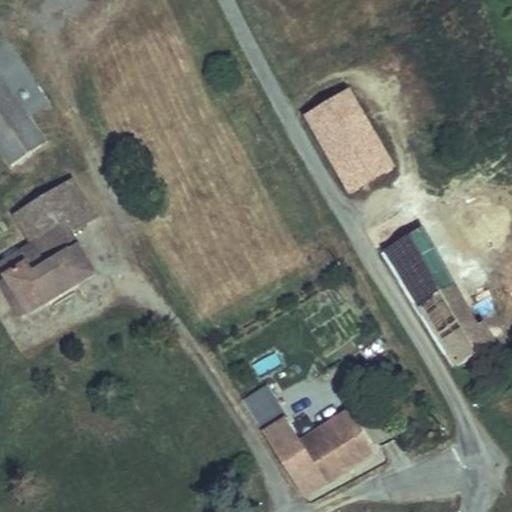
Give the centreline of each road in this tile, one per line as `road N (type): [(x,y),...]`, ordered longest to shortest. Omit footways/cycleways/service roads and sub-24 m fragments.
road 1 (unclassified): [(469,511),(487,462),(327,215),(218,0)]
road 2 (unknown): [(299,511),(141,246)]
